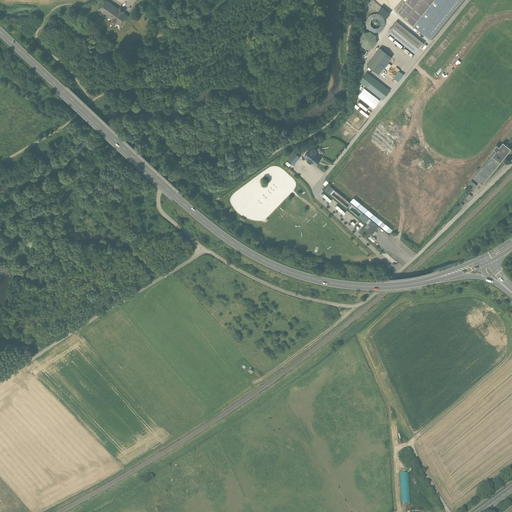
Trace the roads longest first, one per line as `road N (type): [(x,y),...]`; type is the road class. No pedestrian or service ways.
road 1 (primary): [(448,273),(405,283),(328,280),(292,272),(239,244),(0,29)]
road 2 (track): [(205,252),(160,211),(161,190),(170,177),(184,176),(227,187),(327,126),(348,89),(356,0)]
road 3 (track): [(447,511),(409,443),(511,355)]
road 4 (track): [(205,252),(277,289),(342,305),(359,305),(388,282)]
road 5 (track): [(45,350),(205,252)]
road 6 (unclassified): [(511,164),(388,282)]
road 7 (track): [(359,305),(253,381)]
